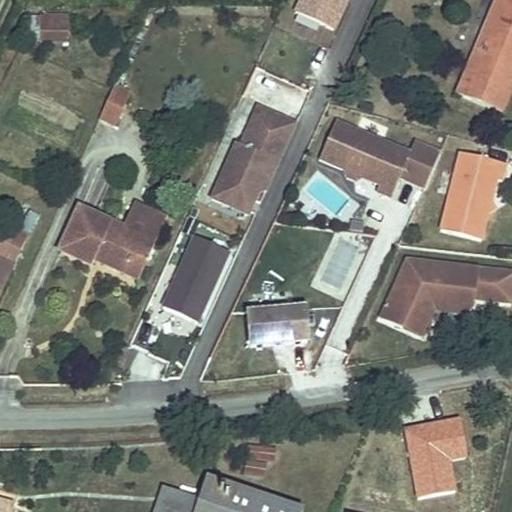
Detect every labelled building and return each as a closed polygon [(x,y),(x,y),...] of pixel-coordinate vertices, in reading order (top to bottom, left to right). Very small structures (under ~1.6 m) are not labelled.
[(302,0),(297,13),(335,30),(347,0),(302,0)] [(504,116),(511,95),(511,0),(494,0),(456,97),(504,116)] [(68,44),(67,14),(36,15),(37,45),(68,44)] [(115,128),(131,93),(113,85),(98,121),(115,128)] [(297,131),(260,115),(244,152),(239,150),(214,205),(233,214),(242,193),(260,200),(264,191),(275,166),(282,164),(297,131)] [(397,199),(415,156),(340,125),(325,162),(349,172),(369,180),(385,187),(383,193),(397,199)] [(511,166),(465,155),(446,233),(486,243),(492,217),(487,209),(495,204),(501,182),(507,183),(511,166)] [(286,171),(275,166),(264,191),(275,196),(286,171)] [(369,180),(349,172),(351,180),(362,184),(369,180)] [(260,200),(242,193),(233,214),(250,222),(260,200)] [(105,271),(129,283),(138,264),(150,269),(168,218),(137,202),(121,234),(83,216),(64,257),(95,272),(99,263),(107,266),(105,271)] [(345,303),(373,243),(335,226),(308,286),(345,303)] [(195,239),(163,309),(199,326),(230,256),(195,239)] [(479,309),(480,299),(511,302),(511,273),(414,262),(389,320),(431,338),(440,318),(468,321),(468,315),(479,309)] [(138,264),(129,283),(142,289),(150,269),(138,264)] [(0,308),(14,277),(0,270),(0,308)] [(314,344),(310,311),(253,317),(256,351),(314,344)] [(304,511),(208,482),(201,505),(164,494),(157,511),(304,511)]
